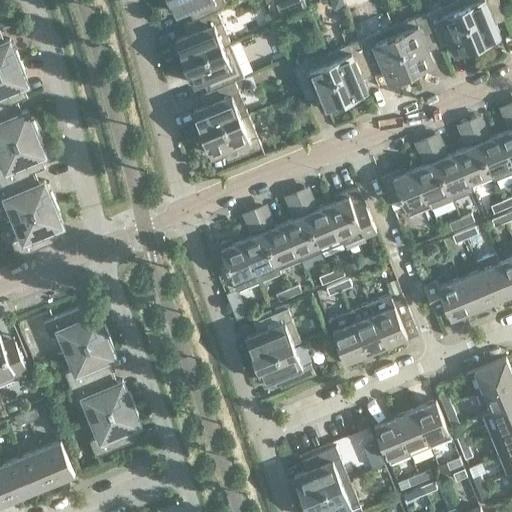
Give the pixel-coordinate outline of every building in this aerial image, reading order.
[(171,0),(177,14),(189,9),(194,20),(221,9),(228,6),(225,0),(171,0)] [(304,0),(280,0),(275,2),(281,16),(306,5),(304,0)] [(344,0),(329,0),(333,9),(346,4),(344,0)] [(450,0),(439,5),(427,10),(441,45),(452,40),(457,52),(479,43),(463,4),(461,0),(450,0)] [(461,0),(463,4),(479,43),(501,34),(496,22),(507,17),(500,0),(461,0)] [(191,34),(179,39),(188,61),(227,46),(234,43),(226,21),(221,9),(194,20),(186,23),(191,34)] [(414,15),(393,24),(396,31),(412,70),(435,61),(430,49),(441,45),(427,10),(414,15)] [(267,27),(270,35),(279,31),(276,23),(267,27)] [(372,32),(360,37),(374,72),(385,67),(390,80),(412,70),(396,31),(393,24),(372,32)] [(0,67),(21,59),(17,50),(15,50),(10,38),(5,40),(2,35),(0,29),(0,67)] [(347,42),(326,51),(330,59),(346,98),(368,88),(363,76),(374,72),(360,37),(347,42)] [(227,46),(188,61),(197,83),(209,79),(214,90),(238,80),(247,76),(243,64),(234,43),(227,46)] [(306,60),(293,65),(307,100),(318,95),(323,107),(346,98),(330,59),(326,51),(306,60)] [(0,106),(27,95),(25,89),(23,84),(28,82),(23,70),(25,69),(21,59),(0,67),(0,106)] [(208,104),(196,109),(205,132),(244,116),(252,113),(243,92),(238,80),(214,90),(204,94),(208,104)] [(0,144),(38,130),(34,120),(33,121),(27,109),(22,111),(20,105),(18,99),(28,95),(27,95),(0,106),(0,144)] [(244,116),(205,132),(214,155),(226,150),(231,161),(266,146),(261,134),(252,113),(244,116)] [(500,130),(511,158),(511,119),(508,121),(510,126),(500,130)] [(477,134),(492,170),(495,177),(511,170),(511,158),(500,130),(491,134),(488,129),(477,134)] [(0,165),(0,182),(1,184),(35,170),(45,166),(43,160),(40,155),(46,153),(41,140),(42,140),(38,130),(0,144),(0,153),(3,162),(0,165)] [(468,144),(458,148),(471,179),(492,170),(477,134),(466,139),(468,144)] [(447,147),(435,152),(449,188),(471,179),(458,148),(449,152),(447,147)] [(425,162),(416,165),(431,204),(433,206),(454,198),(449,188),(435,152),(423,157),(425,162)] [(402,195),(406,206),(409,213),(431,204),(416,165),(406,169),(404,164),(380,174),(391,200),(402,195)] [(0,203),(9,202),(15,218),(56,201),(52,191),(50,192),(45,179),(40,182),(38,176),(35,170),(1,184),(0,184),(0,203)] [(340,233),(343,240),(344,243),(377,229),(358,183),(335,193),(337,198),(327,202),(340,233)] [(511,194),(502,199),(505,206),(511,203),(511,194)] [(491,204),(494,211),(505,206),(502,199),(491,204)] [(13,241),(19,255),(63,237),(60,231),(58,226),(63,223),(58,211),(60,210),(56,201),(15,218),(21,233),(13,241)] [(304,206),(322,249),(343,240),(340,233),(327,202),(318,206),(316,201),(304,206)] [(285,219),(301,258),(322,249),(304,206),(293,210),(295,215),(285,219)] [(511,208),(503,213),(506,220),(511,217),(511,208)] [(460,217),(463,224),(475,219),(472,212),(460,217)] [(503,213),(492,217),(495,225),(506,220),(503,213)] [(449,221),(452,229),(463,224),(460,217),(449,221)] [(262,223),(280,267),(301,258),(285,219),(276,223),(273,218),(262,223)] [(255,268),(260,279),(281,270),(280,267),(262,223),(250,228),(252,233),(242,237),(255,268)] [(475,224),(464,229),(467,236),(478,232),(475,224)] [(464,229),(452,233),(456,241),(467,236),(464,229)] [(233,277),(255,268),(242,237),(233,241),(231,236),(219,241),(233,277)] [(414,250),(417,256),(425,253),(422,247),(414,250)] [(217,252),(211,255),(216,267),(222,264),(217,252)] [(511,254),(499,260),(511,290),(511,254)] [(511,290),(499,260),(479,268),(492,299),(511,290)] [(330,270),(334,278),(345,273),(342,265),(330,270)] [(479,268),(459,276),(472,307),(492,299),(479,268)] [(319,275),(322,282),(334,278),(330,270),(319,275)] [(349,276),(338,281),(341,289),(352,284),(349,276)] [(424,282),(434,305),(445,300),(452,316),(472,307),(459,276),(439,284),(436,277),(424,282)] [(338,281),(326,286),(330,293),(341,289),(338,281)] [(288,288),(291,295),(302,290),(299,283),(288,288)] [(227,292),(237,317),(248,313),(238,287),(227,292)] [(276,292),(280,300),(291,295),(288,288),(276,292)] [(370,300),(387,343),(408,335),(401,318),(412,314),(402,290),(391,295),(390,291),(370,300)] [(350,309),(367,351),(387,343),(370,300),(350,309)] [(62,335),(68,349),(109,333),(105,323),(103,324),(98,312),(93,314),(91,308),(88,302),(50,318),(44,321),(50,335),(62,335)] [(258,330),(246,335),(256,357),(294,341),(302,338),(293,317),(288,305),(254,320),(258,330)] [(329,318),(346,360),(367,351),(350,309),(329,318)] [(0,375),(14,370),(16,374),(28,370),(16,341),(14,336),(8,338),(3,340),(0,333),(0,375)] [(65,372),(71,386),(116,368),(113,362),(111,357),(116,355),(111,343),(113,342),(109,333),(68,349),(74,365),(65,372)] [(294,341),(256,357),(265,380),(276,375),(281,386),(316,372),(311,360),(304,363),(294,341)] [(475,392),(477,392),(483,389),(511,376),(511,368),(506,355),(467,371),(475,392)] [(86,402),(92,417),(133,400),(129,390),(128,391),(123,379),(118,381),(115,375),(113,369),(116,368),(71,386),(68,387),(75,403),(86,402)] [(485,412),(492,409),(511,400),(511,376),(483,389),(477,392),(485,412)] [(439,394),(444,405),(452,402),(447,391),(439,394)] [(437,399),(416,407),(428,437),(449,428),(437,399)] [(133,400),(92,417),(99,432),(90,440),(96,454),(140,436),(138,430),(136,425),(141,423),(136,410),(137,410),(133,400)] [(511,400),(492,409),(500,429),(511,423),(511,400)] [(444,405),(449,417),(456,414),(452,402),(444,405)] [(35,406),(25,410),(29,419),(39,415),(35,406)] [(416,407),(396,416),(408,446),(428,437),(416,407)] [(25,410),(15,414),(19,423),(29,419),(25,410)] [(375,425),(387,454),(390,461),(411,452),(408,446),(396,416),(375,425)] [(511,423),(500,429),(508,449),(511,447),(511,423)] [(456,435),(461,446),(468,443),(464,431),(456,435)] [(61,438),(40,446),(54,480),(75,472),(61,438)] [(294,474),(303,496),(342,480),(350,477),(341,456),(336,443),(301,458),(306,469),(294,474)] [(461,446),(465,457),(473,454),(468,443),(461,446)] [(40,446),(20,455),(34,488),(54,480),(40,446)] [(439,459),(444,470),(463,462),(458,451),(439,459)] [(20,455),(0,463),(14,497),(34,488),(20,455)] [(0,463),(0,502),(14,497),(0,463)] [(418,472),(422,479),(433,475),(430,467),(418,472)] [(464,467),(453,471),(456,479),(468,474),(464,467)] [(473,474),(477,486),(485,483),(480,471),(473,474)] [(407,477),(410,484),(422,479),(418,472),(407,477)] [(358,511),(363,510),(358,498),(350,477),(342,480),(303,496),(309,511),(358,511)] [(434,479),(423,484),(426,491),(438,487),(434,479)] [(477,486),(482,497),(490,494),(485,483),(477,486)] [(423,484),(412,488),(415,496),(426,491),(423,484)]
